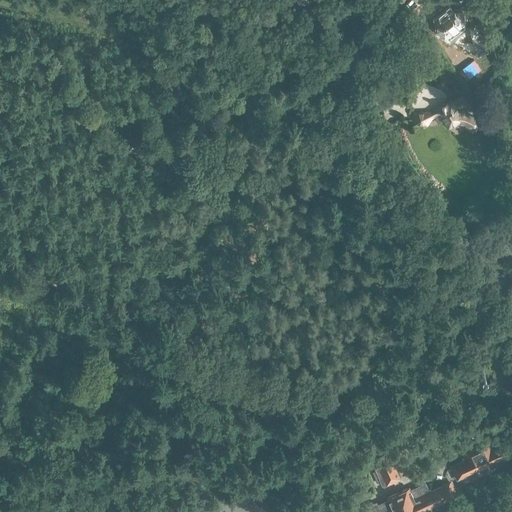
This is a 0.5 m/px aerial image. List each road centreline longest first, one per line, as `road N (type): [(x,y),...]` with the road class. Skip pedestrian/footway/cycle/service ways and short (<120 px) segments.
road 1 (unclassified): [(511,387),(443,287),(293,108)]
road 2 (unclassified): [(293,108),(221,63),(154,0)]
road 3 (unclassified): [(293,108),(401,0)]
